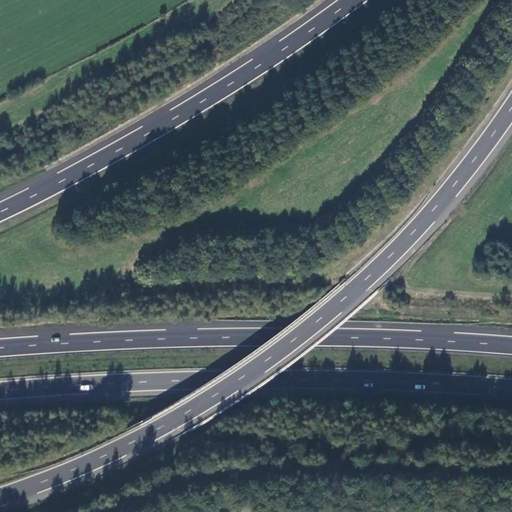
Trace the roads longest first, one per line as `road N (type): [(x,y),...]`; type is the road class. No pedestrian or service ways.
road 1 (motorway): [(0,500),(161,429),(273,357),(425,222),(511,113)]
road 2 (trunk): [(0,393),(275,381),(511,390)]
road 3 (trunk): [(511,347),(200,339),(0,350)]
road 4 (motorway): [(358,0),(169,124),(0,214)]
